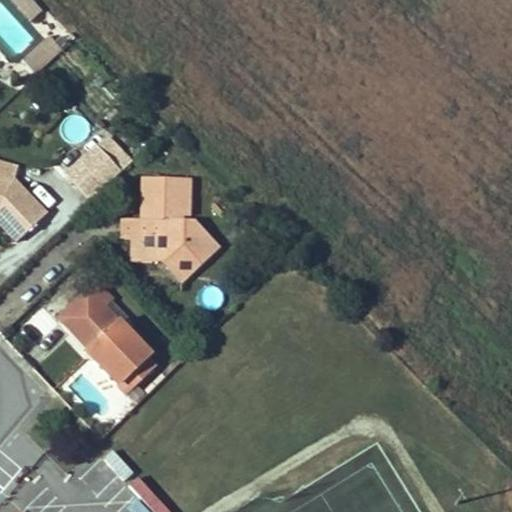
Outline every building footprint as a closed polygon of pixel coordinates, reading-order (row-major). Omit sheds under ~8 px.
[(38,14),(24,0),(4,0),(28,24),(38,14)] [(42,63),(34,55),(24,66),(31,74),(42,63)] [(94,151),(118,176),(129,165),(105,140),(94,151)] [(65,178),(89,203),(118,176),(94,151),(65,178)] [(0,181),(11,185),(15,172),(0,164),(0,181)] [(177,263),(187,273),(212,248),(188,223),(182,223),(182,217),(185,217),(185,181),(141,180),(141,222),(122,222),(122,243),(133,244),(132,265),(150,264),(156,259),(168,271),(177,263)] [(43,218),(11,185),(0,181),(0,232),(13,246),(43,218)] [(168,271),(178,281),(187,273),(177,263),(168,271)] [(125,331),(132,324),(93,285),(58,318),(96,358),(92,362),(115,385),(126,374),(136,383),(153,367),(144,357),(147,354),(125,331)] [(151,444),(193,400),(182,390),(141,434),(151,444)] [(67,427),(50,450),(75,468),(92,445),(67,427)]
